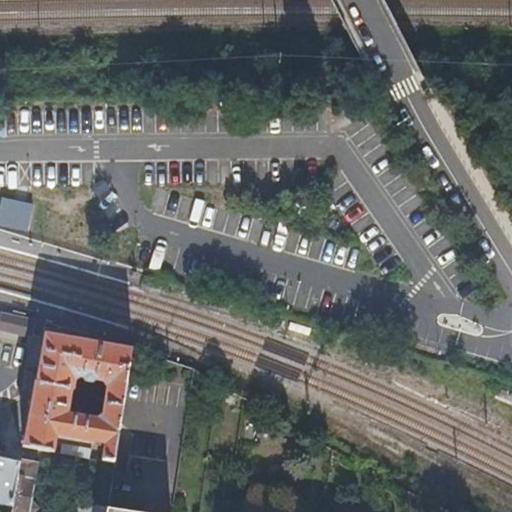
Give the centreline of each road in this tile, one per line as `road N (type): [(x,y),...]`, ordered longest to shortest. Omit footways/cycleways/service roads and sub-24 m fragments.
road 1 (residential): [(511,271),(356,0)]
road 2 (track): [(511,510),(271,379),(284,349)]
